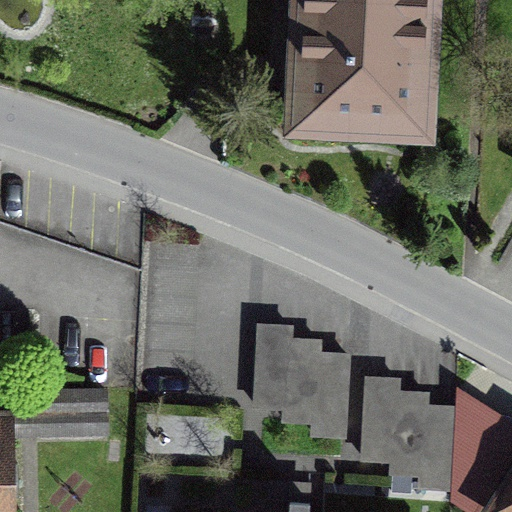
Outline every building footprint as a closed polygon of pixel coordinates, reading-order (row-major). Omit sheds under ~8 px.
[(302,0),(299,89),(298,125),(422,129),(426,0),(302,0)] [(289,328),(258,327),(255,405),(285,406),(284,419),(314,420),(314,435),(344,436),(347,356),(318,355),(318,343),(289,342),(289,328)] [(397,380),(367,378),(363,457),(393,458),(392,472),(422,474),(421,487),(450,488),(454,408),(425,407),(426,394),(396,393),(397,380)] [(511,444),(511,426),(455,389),(454,408),(450,488),(450,500),(472,511),(511,444)] [(104,395),(53,395),(54,439),(105,438),(104,395)] [(511,511),(511,483),(493,511),(511,511)] [(306,511),(307,502),(287,501),(286,511),(306,511)]
